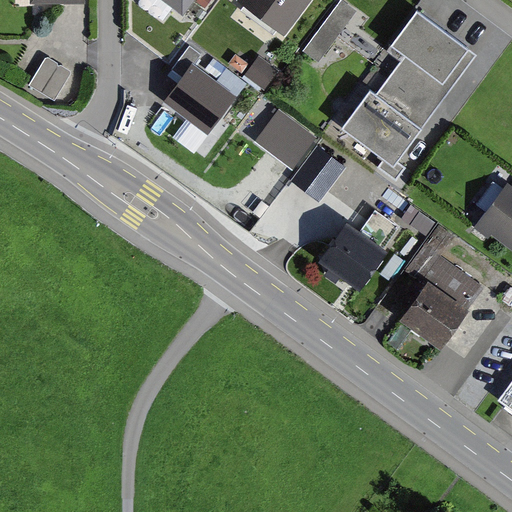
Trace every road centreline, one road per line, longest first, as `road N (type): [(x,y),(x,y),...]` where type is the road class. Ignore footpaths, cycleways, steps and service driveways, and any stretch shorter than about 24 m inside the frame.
road 1 (primary): [(73,161),(511,480)]
road 2 (unclassified): [(110,0),(104,107),(73,161)]
